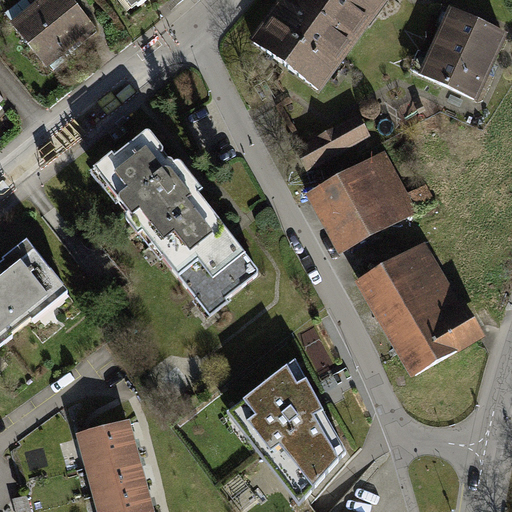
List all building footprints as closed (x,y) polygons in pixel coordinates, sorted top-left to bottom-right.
[(94,33),(68,0),(48,0),(35,10),(27,0),(22,0),(4,14),(45,67),(63,53),(67,57),(82,46),(80,44),(94,33)] [(383,0),(286,0),(255,43),(318,89),(383,0)] [(485,115),(510,43),(449,23),(424,94),(485,115)] [(355,111),(291,146),(305,171),(369,136),(355,111)] [(181,172),(149,132),(97,173),(211,316),(263,275),(231,235),(181,172)] [(386,155),(321,190),(353,250),(418,215),(386,155)] [(0,351),(74,294),(32,240),(0,265),(0,351)] [(427,243),(360,281),(414,376),(482,338),(427,243)] [(296,363),(237,413),(308,503),(348,457),(318,403),(296,363)] [(137,422),(82,436),(100,511),(159,511),(155,493),(147,462),(141,437),(137,422)]
